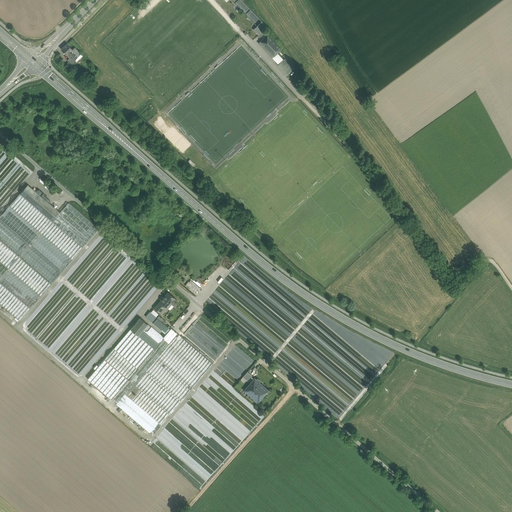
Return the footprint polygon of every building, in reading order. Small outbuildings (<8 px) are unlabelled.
[(231,0),(262,31),(266,27),(263,22),(241,0),(231,0)] [(281,50),(267,35),(260,41),(274,56),(281,50)] [(68,41),(58,51),(71,64),(81,55),(68,41)] [(292,68),(285,60),(279,65),(286,73),(292,68)] [(28,184),(0,216),(0,303),(20,321),(83,248),(58,226),(53,222),(55,219),(56,218),(60,212),(28,184)] [(98,228),(69,203),(60,212),(56,218),(85,244),(98,228)] [(220,286),(225,280),(226,282),(229,278),(230,280),(232,277),(228,273),(219,285),(220,286)] [(175,299),(168,292),(158,304),(163,309),(165,307),(167,308),(171,303),(174,306),(178,301),(175,299)] [(163,309),(158,304),(155,308),(160,312),(163,309)] [(168,327),(150,312),(146,317),(164,332),(168,327)] [(140,318),(130,329),(138,335),(148,324),(140,318)] [(148,324),(138,335),(155,349),(164,338),(148,324)] [(153,351),(129,331),(114,348),(138,369),(153,351)] [(213,364),(177,333),(169,342),(167,344),(203,375),(213,364)] [(129,380),(120,390),(125,394),(133,384),(135,382),(143,372),(145,371),(154,359),(156,357),(166,346),(167,344),(169,342),(164,339),(164,338),(155,349),(153,351),(137,370),(130,379),(129,380)] [(202,377),(166,346),(156,357),(192,388),(202,377)] [(137,370),(113,350),(106,358),(130,379),(137,370)] [(129,380),(105,359),(96,369),(120,390),(129,380)] [(191,390),(154,359),(145,371),(181,402),(191,390)] [(119,392),(95,371),(87,379),(112,400),(113,398),(119,392)] [(247,371),(243,377),(247,380),(252,375),(247,371)] [(180,403),(143,372),(135,382),(171,413),(180,403)] [(264,388),(259,383),(260,382),(255,378),(245,390),(250,394),(251,392),(258,398),(263,392),(262,390),(264,388)] [(170,415),(133,384),(125,394),(158,423),(161,425),(170,415)] [(119,392),(113,398),(118,402),(125,394),(120,390),(119,392)] [(158,423),(125,394),(118,402),(116,404),(150,433),(158,423)]
